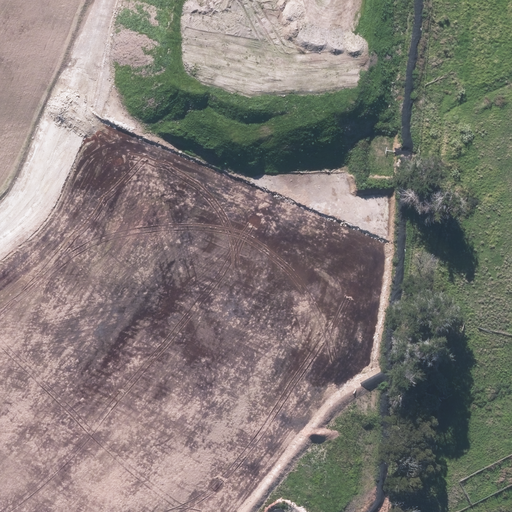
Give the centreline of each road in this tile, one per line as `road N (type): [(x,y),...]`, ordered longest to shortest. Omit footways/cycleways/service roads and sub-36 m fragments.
road 1 (unknown): [(60,120),(374,247)]
road 2 (unknown): [(395,65),(351,376)]
road 3 (unknown): [(0,203),(42,165),(110,0)]
